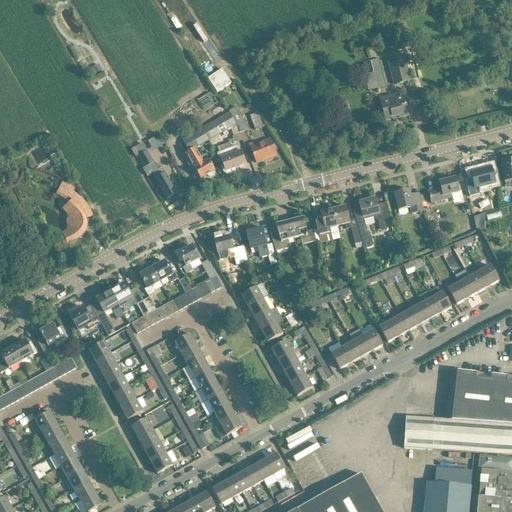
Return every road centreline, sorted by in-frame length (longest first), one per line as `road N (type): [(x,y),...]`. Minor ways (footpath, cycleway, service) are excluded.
road 1 (tertiary): [(0,320),(191,216),(511,132)]
road 2 (residential): [(262,435),(511,301)]
road 3 (residential): [(124,511),(262,435)]
road 4 (residential): [(262,435),(190,314)]
road 5 (residential): [(118,511),(53,390)]
